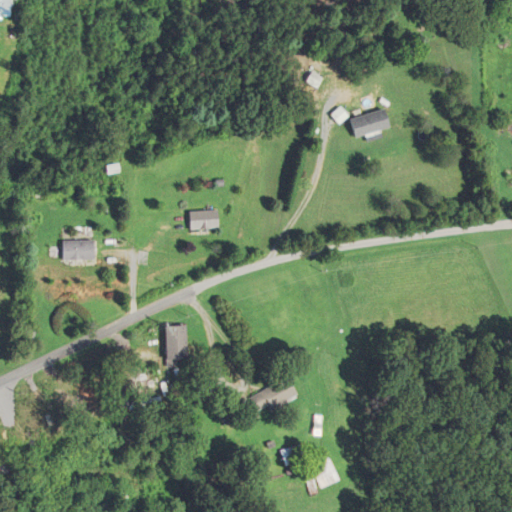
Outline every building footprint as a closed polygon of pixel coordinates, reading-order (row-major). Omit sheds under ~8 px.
[(14,0),(0,0),(0,16),(14,17),(14,0)] [(387,128),(381,109),(348,119),(354,138),(387,128)] [(183,230),(215,230),(215,210),(183,210),(183,230)] [(58,260),(89,260),(89,240),(58,240),(58,260)] [(160,326),(163,365),(183,364),(180,325),(160,326)] [(246,397),(257,416),(295,395),(284,377),(246,397)] [(30,406),(48,447),(59,442),(41,401),(30,406)] [(0,476),(9,471),(2,456),(13,451),(0,424),(0,476)] [(304,459),(299,444),(279,450),(284,466),(304,459)] [(319,489),(339,481),(326,450),(313,455),(317,466),(311,469),(319,489)]
